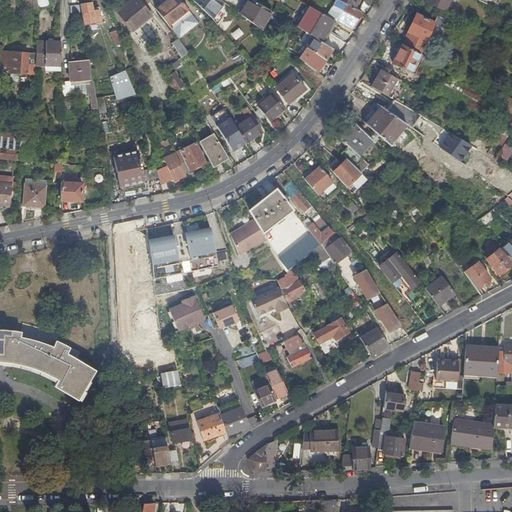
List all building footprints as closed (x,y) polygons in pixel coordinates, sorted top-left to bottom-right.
[(20,0),(22,10),(39,7),(46,6),(49,5),(48,0),(20,0)] [(90,0),(86,0),(79,1),(83,23),(100,20),(98,7),(92,8),(90,0)] [(132,0),(130,0),(124,5),(132,21),(136,27),(145,20),(132,0)] [(137,0),(132,0),(145,20),(151,16),(137,0)] [(180,0),(161,0),(154,6),(167,23),(186,7),(180,0)] [(204,0),(193,0),(211,17),(217,11),(204,0)] [(221,0),(204,0),(217,11),(224,3),(221,0)] [(260,29),(270,11),(252,0),(247,0),(240,14),(260,29)] [(335,1),(333,0),(327,0),(324,5),(331,9),(335,1)] [(428,0),(427,3),(445,10),(449,0),(428,0)] [(347,4),(336,21),(350,29),(362,12),(354,7),(347,4)] [(116,11),(126,24),(132,21),(124,5),(116,11)] [(310,6),(297,27),(312,36),(320,40),(326,31),(324,30),(331,19),(310,6)] [(199,22),(186,7),(167,23),(177,35),(178,38),(179,39),(199,22)] [(419,53),(421,53),(427,39),(425,38),(433,22),(433,21),(416,13),(407,30),(410,32),(404,45),(419,53)] [(436,15),(433,21),(433,22),(448,29),(451,22),(436,15)] [(132,31),(136,27),(132,21),(126,24),(132,31)] [(116,46),(123,43),(117,29),(110,32),(116,46)] [(325,60),(333,48),(320,40),(312,36),(306,47),(307,48),(325,60)] [(169,43),(178,58),(188,52),(179,39),(178,38),(169,43)] [(45,41),(37,41),(37,53),(36,66),(45,66),(45,41)] [(45,66),(54,66),(55,41),(45,41),(45,66)] [(404,45),(402,44),(392,62),(410,71),(419,53),(404,45)] [(307,48),(300,58),(317,72),(326,60),(325,60),(307,48)] [(17,73),(36,74),(36,66),(37,53),(0,51),(0,72),(10,73),(17,73)] [(419,53),(410,71),(414,74),(423,55),(419,53)] [(88,80),(70,81),(69,70),(64,70),(64,96),(90,96),(92,110),(98,109),(96,98),(89,60),(86,61),(88,80)] [(68,62),(69,70),(70,81),(88,80),(86,61),(68,62)] [(397,77),(380,69),(375,78),(392,87),(397,77)] [(116,100),(134,93),(124,70),(109,77),(116,100)] [(182,85),(174,72),(168,75),(169,77),(167,79),(174,90),(182,85)] [(288,103),(290,104),(296,99),(295,97),(305,89),(293,73),(276,87),(288,103)] [(392,87),(375,78),(371,86),(387,95),(392,87)] [(417,89),(412,98),(418,101),(423,92),(417,89)] [(269,120),(284,108),(272,93),(257,105),(269,120)] [(104,96),(96,98),(98,109),(99,114),(107,112),(104,96)] [(390,97),(383,107),(405,122),(408,124),(417,112),(390,97)] [(383,107),(377,103),(369,113),(396,134),(405,122),(383,107)] [(369,113),(363,121),(389,143),(396,134),(369,113)] [(231,149),(244,141),(235,127),(228,116),(216,124),(231,149)] [(252,116),(235,127),(244,141),(245,143),(262,131),(252,116)] [(347,145),(340,153),(355,166),(362,158),(358,154),(372,139),(353,122),(338,138),(347,145)] [(188,131),(185,125),(170,133),(173,138),(188,131)] [(0,147),(20,150),(19,160),(32,161),(33,134),(22,133),(23,134),(0,131),(0,147)] [(500,144),(505,136),(499,132),(494,140),(500,144)] [(438,150),(460,162),(470,145),(448,133),(438,150)] [(213,134),(198,142),(211,166),(227,157),(213,134)] [(511,148),(511,147),(504,141),(501,146),(494,157),(503,162),(511,148)] [(195,142),(189,145),(184,147),(174,153),(175,156),(183,173),(189,170),(188,169),(195,165),(196,166),(205,162),(195,142)] [(0,157),(19,160),(20,150),(0,147),(0,157)] [(135,151),(113,156),(119,185),(142,180),(135,151)] [(175,156),(164,161),(166,165),(175,184),(186,179),(183,173),(175,156)] [(361,173),(345,158),(331,170),(344,186),(349,181),(356,189),(366,179),(361,173)] [(319,165),(303,178),(316,193),(332,180),(319,165)] [(277,179),(272,183),(278,191),(283,187),(277,179)] [(307,212),(314,207),(292,179),(286,184),(298,199),(296,200),(298,204),(300,202),(307,212)] [(356,189),(349,181),(344,186),(350,193),(356,189)] [(12,184),(0,182),(0,204),(9,205),(12,184)] [(82,183),(60,182),(59,200),(81,201),(82,183)] [(45,186),(24,183),(22,205),(43,207),(45,186)] [(276,188),(262,199),(277,221),(292,209),(276,188)] [(262,199),(248,209),(253,217),(262,232),(277,221),(262,199)] [(351,201),(344,207),(350,214),(357,209),(351,201)] [(253,217),(237,227),(247,249),(266,238),(262,232),(253,217)] [(215,264),(207,227),(182,233),(147,240),(147,241),(152,278),(215,264)] [(237,227),(229,232),(239,254),(247,249),(237,227)] [(327,229),(316,237),(321,243),(327,238),(331,235),(332,234),(327,229)] [(311,233),(295,245),(305,257),(308,254),(320,244),(311,233)] [(348,251),(351,249),(341,237),(339,239),(338,238),(332,243),(327,238),(321,243),(334,262),(348,252),(348,251)] [(511,239),(501,249),(511,261),(511,239)] [(141,356),(150,355),(143,300),(155,297),(154,295),(152,278),(147,241),(140,243),(143,256),(119,260),(121,269),(123,269),(125,280),(138,277),(139,284),(127,285),(133,340),(138,340),(141,356)] [(334,262),(321,243),(320,244),(308,254),(320,273),(334,262)] [(279,258),(288,270),(291,268),(293,266),(305,257),(295,245),(279,258)] [(500,274),(511,263),(511,261),(501,249),(500,248),(487,259),(500,274)] [(215,252),(217,263),(226,261),(224,251),(215,252)] [(420,282),(401,257),(398,254),(380,268),(403,296),(420,282)] [(426,265),(432,261),(428,256),(423,260),(426,265)] [(484,283),(490,278),(478,262),(465,272),(479,291),(486,286),(484,283)] [(296,277),(291,268),(278,280),(287,298),(303,289),(297,280),(290,284),(288,281),(296,277)] [(166,284),(181,281),(180,274),(164,277),(166,284)] [(442,276),(424,288),(437,305),(454,293),(442,276)] [(349,277),(345,280),(350,288),(355,285),(349,277)] [(288,306),(278,287),(250,301),(258,316),(274,308),(277,312),(288,306)] [(396,292),(391,295),(398,306),(403,303),(396,292)] [(202,315),(193,294),(180,300),(182,302),(168,308),(176,329),(188,324),(195,321),(194,319),(202,315)] [(169,352),(167,338),(160,337),(155,297),(143,300),(150,355),(169,352)] [(232,303),(213,312),(219,327),(238,318),(232,303)] [(407,305),(401,309),(417,330),(423,326),(407,305)] [(340,318),(326,325),(332,335),(335,340),(349,332),(340,318)] [(383,320),(375,325),(376,327),(383,338),(391,333),(383,320)] [(318,342),(332,335),(326,325),(306,335),(310,343),(316,340),(318,342)] [(376,327),(359,338),(365,348),(370,356),(388,346),(383,338),(376,327)] [(0,362),(5,363),(19,365),(25,367),(32,369),(40,372),(46,376),(54,380),(51,386),(75,399),(93,370),(74,358),(77,351),(54,340),(51,346),(21,336),(21,331),(0,330),(0,362)] [(286,357),(291,367),(311,357),(303,342),(296,334),(282,341),(289,355),(286,357)] [(359,351),(365,348),(359,338),(357,334),(351,338),(359,351)] [(503,351),(498,351),(497,363),(511,363),(511,344),(503,345),(503,351)] [(464,372),(496,374),(497,363),(498,351),(498,346),(485,346),(485,347),(465,346),(464,372)] [(257,356),(238,359),(239,367),(258,364),(257,356)] [(437,359),(436,380),(457,382),(458,361),(437,359)] [(277,369),(265,374),(269,385),(275,398),(287,392),(277,369)] [(407,388),(418,390),(421,372),(410,371),(407,388)] [(436,380),(433,379),(433,387),(457,389),(457,382),(436,380)] [(263,404),(276,399),(275,398),(269,385),(257,390),(263,404)] [(404,395),(385,392),(382,418),(390,419),(392,409),(402,411),(404,395)] [(239,400),(234,402),(236,409),(230,411),(228,404),(223,406),(225,413),(220,415),(226,432),(227,435),(248,427),(249,426),(239,400)] [(234,402),(228,404),(230,411),(236,409),(234,402)] [(493,426),(511,426),(511,405),(494,404),(493,422),(493,426)] [(209,438),(226,432),(220,415),(219,413),(205,418),(209,438)] [(203,440),(209,438),(205,418),(196,421),(203,440)] [(186,419),(168,422),(172,442),(190,438),(186,419)] [(372,447),(378,447),(378,446),(381,422),(381,419),(376,419),(372,447)] [(493,422),(454,419),(450,446),(491,448),(493,426),(493,422)] [(387,423),(381,422),(378,446),(383,446),(382,452),(402,455),(405,438),(396,437),(396,434),(392,434),(392,436),(385,435),(387,423)] [(444,428),(413,423),(409,448),(440,452),(444,428)] [(309,434),(303,434),(302,444),(301,447),(321,446),(321,449),(338,449),(338,430),(309,431),(309,434)] [(154,465),(170,462),(168,453),(165,437),(150,440),(150,441),(154,460),(154,465)] [(272,470),(277,439),(267,444),(255,453),(248,459),(252,471),(272,470)] [(132,464),(154,460),(150,441),(129,445),(132,464)] [(292,455),(300,456),(301,447),(302,444),(293,443),(292,455)] [(101,444),(81,444),(81,464),(101,464),(101,444)] [(353,454),(343,454),(341,469),(370,468),(368,446),(352,447),(353,454)] [(176,452),(168,453),(170,462),(170,464),(178,462),(176,452)] [(333,511),(336,499),(322,500),(319,511),(333,511)] [(313,511),(319,511),(322,500),(312,500),(311,507),(314,507),(313,511)] [(152,507),(153,503),(143,503),(143,506),(144,506),(143,511),(153,511),(154,507),(152,507)]
